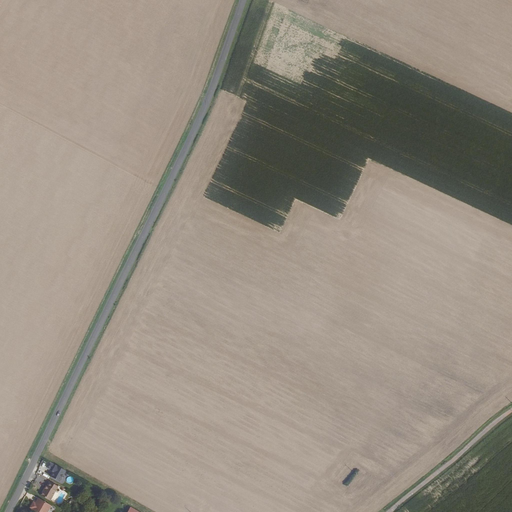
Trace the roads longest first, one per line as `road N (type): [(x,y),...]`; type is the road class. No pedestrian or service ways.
road 1 (tertiary): [(243,0),(191,135),(9,511)]
road 2 (track): [(392,511),(511,411)]
